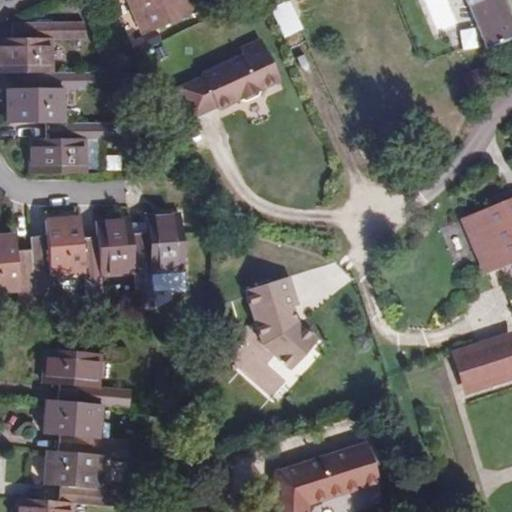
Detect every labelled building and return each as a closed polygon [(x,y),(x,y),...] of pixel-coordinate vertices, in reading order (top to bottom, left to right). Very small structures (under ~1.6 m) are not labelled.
[(130,0),(146,37),(197,15),(190,0),(130,0)] [(283,0),(268,7),(283,38),(301,29),(288,0),(283,0)] [(468,0),(492,57),(511,47),(511,19),(504,0),(468,0)] [(16,24),(16,40),(55,40),(86,40),(86,25),(16,24)] [(0,40),(0,74),(26,74),(55,74),(55,40),(16,40),(0,40)] [(189,121),(279,84),(263,46),(173,82),(189,121)] [(97,91),(97,74),(55,74),(26,74),(25,91),(66,91),(97,91)] [(65,125),(66,91),(25,91),(10,91),(9,124),(48,125),(65,125)] [(120,141),(121,125),(65,125),(48,125),(48,141),(88,141),(120,141)] [(86,175),(88,141),(48,141),(33,141),(32,174),(86,175)] [(490,274),(511,263),(511,200),(465,223),(490,274)] [(150,221),(151,235),(154,275),(188,273),(184,218),(150,221)] [(47,222),(48,237),(51,277),(86,275),(83,239),(82,219),(47,222)] [(134,236),(133,222),(99,224),(98,239),(102,277),(138,275),(134,236)] [(151,235),(134,236),(138,275),(141,309),(156,307),(155,295),(154,275),(151,235)] [(34,253),(39,310),(54,309),(51,277),(48,237),(33,239),(34,253)] [(0,294),(20,293),(17,254),(16,238),(0,239),(0,294)] [(86,275),(88,311),(104,311),(102,277),(98,239),(83,239),(86,275)] [(23,325),(40,324),(39,310),(34,253),(17,254),(20,293),(23,325)] [(188,273),(154,275),(155,295),(188,292),(188,273)] [(290,275),(245,287),(269,382),(319,369),(303,305),(298,307),(290,275)] [(511,347),(472,359),(475,371),(483,397),(511,389),(511,347)] [(44,386),(60,387),(99,391),(101,357),(47,352),(44,386)] [(60,387),(58,403),(102,407),(131,409),(131,394),(99,391),(60,387)] [(58,403),(47,403),(45,437),(60,438),(99,441),(102,407),(58,403)] [(102,457),(130,459),(132,443),(99,441),(60,438),(59,453),(102,457)] [(367,447),(352,452),(364,490),(379,485),(367,447)] [(352,452),(276,476),(276,511),(307,511),(307,508),(364,490),(352,452)] [(59,453),(48,453),(46,487),(59,488),(100,491),(102,457),(59,453)] [(75,507),(131,511),(133,494),(100,491),(59,488),(58,506),(75,507)] [(74,511),(75,507),(58,506),(18,503),(17,511),(74,511)]
